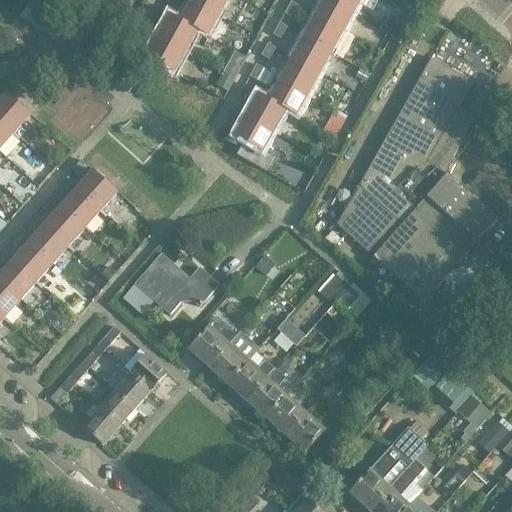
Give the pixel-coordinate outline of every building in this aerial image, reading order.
[(220,16),(191,0),(179,21),(199,32),(208,37),(220,16)] [(228,0),(191,0),(220,16),(228,0)] [(355,11),(334,0),(324,0),(316,17),(343,32),(355,11)] [(360,0),(334,0),(355,11),(360,0)] [(291,2),(284,15),(292,19),(299,7),(291,2)] [(156,7),(149,19),(157,24),(164,12),(156,7)] [(199,32),(179,21),(170,16),(158,37),(187,53),(199,32)] [(343,32),(316,17),(304,37),(332,53),(343,32)] [(279,23),(273,35),(281,40),(287,27),(279,23)] [(144,28),(138,40),(146,45),(152,33),(144,28)] [(187,53),(158,37),(146,59),(175,75),(187,53)] [(332,53),(304,37),(292,58),(320,74),(332,53)] [(267,44),(261,56),(269,61),(276,48),(267,44)] [(320,74),(292,58),(281,79),(308,95),(320,74)] [(430,60),(392,129),(359,189),(336,226),(373,259),(449,176),(445,172),(475,118),(458,108),(473,83),(430,60)] [(264,69),(256,65),(249,77),(257,82),(258,81),(264,85),(271,74),(264,70),(264,69)] [(308,95),(281,79),(269,100),(286,110),(297,116),(308,95)] [(286,110),(269,100),(259,94),(252,91),(253,91),(244,86),(237,99),(252,107),(247,115),(275,131),(286,110)] [(31,117),(7,95),(0,102),(0,121),(14,135),(31,117)] [(233,107),(226,120),(234,124),(241,112),(233,107)] [(275,131),(247,115),(235,138),(244,143),(237,157),(267,173),(275,158),(264,152),(275,131)] [(0,150),(14,135),(0,121),(0,150)] [(79,177),(89,167),(82,161),(73,171),(79,177)] [(118,195),(94,173),(78,191),(102,213),(118,195)] [(499,220),(449,176),(373,259),(425,305),(476,246),(477,246),(483,240),(482,240),(499,220)] [(73,185),(66,179),(57,188),(64,195),(73,185)] [(102,213),(78,191),(62,209),(86,231),(102,213)] [(57,203),(50,197),(41,207),(47,213),(57,203)] [(86,231),(62,209),(46,227),(70,248),(86,231)] [(41,221),(34,214),(25,225),(31,231),(41,221)] [(70,248),(46,227),(30,244),(54,266),(70,248)] [(25,238),(18,232),(9,242),(16,249),(25,238)] [(54,266),(30,244),(14,262),(38,284),(54,266)] [(2,250),(0,252),(0,265),(9,256),(2,250)] [(195,288),(197,286),(162,255),(135,285),(170,316),(190,294),(192,297),(190,299),(200,308),(219,286),(209,277),(198,290),(195,288)] [(38,284),(14,262),(0,277),(0,281),(22,302),(38,284)] [(336,275),(319,294),(333,306),(349,288),(336,275)] [(22,302),(0,281),(0,313),(6,320),(22,302)] [(360,297),(350,288),(337,302),(347,311),(360,297)] [(228,297),(221,306),(225,309),(223,311),(235,322),(242,315),(246,310),(232,297),(230,299),(228,297)] [(374,307),(370,303),(360,315),(364,318),(374,307)] [(306,337),(286,320),(277,331),(296,348),(306,337)] [(114,327),(98,345),(105,352),(122,334),(114,327)] [(190,352),(209,370),(230,347),(229,346),(235,339),(225,331),(219,337),(210,329),(190,352)] [(270,339),(258,329),(252,336),(263,347),(270,339)] [(407,356),(415,363),(426,352),(418,344),(407,356)] [(98,345),(82,363),(89,370),(105,352),(98,345)] [(230,347),(209,370),(228,387),(254,359),(253,357),(248,363),(230,347)] [(124,368),(132,376),(152,394),(168,376),(148,358),(140,351),(124,368)] [(431,355),(412,377),(430,393),(448,410),(453,405),(460,411),(475,394),(468,389),(467,387),(431,355)] [(254,359),(228,387),(248,404),(276,371),(265,362),(262,366),(254,359)] [(82,363),(66,381),(73,387),(89,370),(82,363)] [(319,383),(315,380),(321,374),(313,367),(307,373),(301,380),(313,390),(319,383)] [(287,398),(276,388),(285,379),(276,371),(248,404),(267,421),(287,398)] [(351,382),(343,375),(330,390),(337,397),(351,382)] [(132,376),(116,394),(136,412),(152,394),(132,376)] [(57,406),(73,387),(66,381),(50,400),(57,406)] [(116,394),(100,411),(120,429),(136,412),(116,394)] [(475,394),(460,411),(458,413),(467,422),(481,405),(473,398),(475,395),(475,394)] [(287,398),(267,421),(286,438),(307,415),(287,398)] [(100,411),(94,406),(87,415),(92,420),(84,430),(103,448),(120,429),(100,411)] [(307,415),(286,438),(306,456),(308,453),(320,464),(332,451),(320,440),(326,433),(307,415)] [(349,495),(368,511),(369,511),(415,460),(428,446),(421,439),(428,430),(417,421),(410,429),(408,428),(362,480),(358,476),(347,488),(351,492),(349,495)] [(499,447),(508,455),(511,451),(511,433),(499,447)] [(415,460),(369,511),(403,511),(409,506),(400,498),(426,470),(415,460)] [(275,471),(265,483),(272,489),(283,477),(275,471)] [(466,481),(457,473),(442,489),(452,497),(466,481)] [(243,507),(248,511),(251,511),(260,502),(253,496),(243,507)] [(320,511),(309,502),(299,511),(320,511)] [(508,511),(498,503),(490,511),(508,511)]
